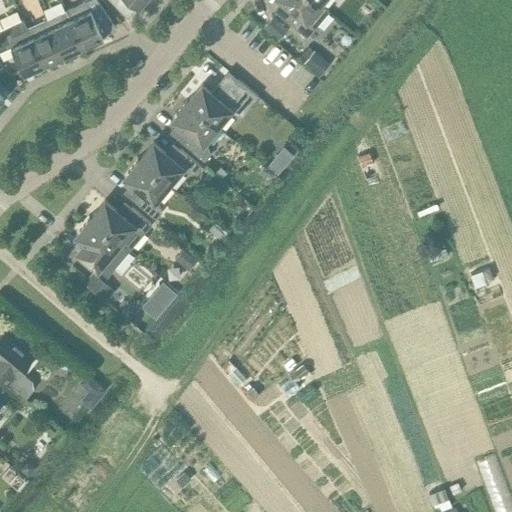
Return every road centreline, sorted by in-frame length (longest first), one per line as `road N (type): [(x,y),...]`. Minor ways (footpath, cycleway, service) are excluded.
road 1 (track): [(95,511),(421,51)]
road 2 (residential): [(0,200),(99,136),(212,0)]
road 3 (residential): [(172,395),(0,253)]
